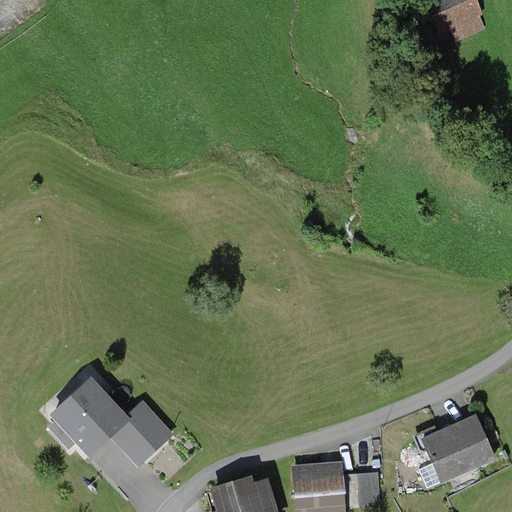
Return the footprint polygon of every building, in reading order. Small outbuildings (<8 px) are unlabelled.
[(489,24),(479,0),(425,0),(442,42),(489,24)] [(140,70),(113,90),(133,117),(160,96),(140,70)] [(87,374),(40,416),(110,494),(144,464),(117,433),(130,422),(87,374)] [(481,421),(425,446),(444,488),(500,463),(481,421)] [(377,477),(294,483),(296,511),(342,511),(342,508),(379,506),(377,477)] [(280,511),(272,482),(213,499),(216,511),(280,511)]
